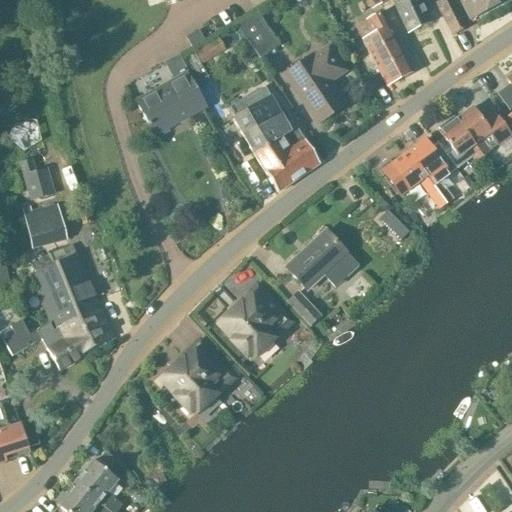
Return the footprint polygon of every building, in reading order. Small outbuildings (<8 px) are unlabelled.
[(366,0),(371,10),(390,2),(388,0),(366,0)] [(390,0),(407,34),(431,22),(420,0),(390,0)] [(468,28),(452,0),(442,0),(435,4),(452,37),(468,28)] [(505,0),(458,0),(469,20),(505,0)] [(256,13),(237,26),(252,47),(270,34),(256,13)] [(367,22),(373,35),(362,41),(386,86),(413,72),(389,26),(388,27),(382,15),(367,22)] [(186,39),(193,49),(205,41),(198,31),(186,39)] [(218,39),(194,53),(201,65),(225,50),(218,39)] [(311,57),(285,75),(318,125),(346,107),(329,82),(344,72),(328,48),(312,58),(311,57)] [(206,108),(186,72),(135,101),(155,137),(206,108)] [(270,95),(268,96),(232,118),(255,156),(278,193),(319,165),(304,140),(296,127),(289,131),(270,95)] [(455,120),(482,157),(489,152),(481,141),(489,135),(497,147),(511,136),(494,112),(481,121),(472,108),(455,120)] [(475,163),(482,157),(455,120),(449,124),(447,121),(438,127),(440,131),(438,132),(443,138),(436,143),(455,169),(471,158),(475,163)] [(442,184),(433,172),(443,165),(424,140),(407,152),(435,189),(442,184)] [(399,198),(418,183),(438,211),(446,206),(434,189),(435,189),(407,152),(391,164),(390,163),(379,171),(399,198)] [(19,163),(29,202),(55,196),(47,167),(35,170),(32,159),(19,163)] [(381,200),(375,206),(384,213),(389,207),(381,200)] [(57,206),(23,214),(32,251),(65,243),(57,206)] [(387,212),(378,221),(399,243),(408,234),(390,215),(387,212)] [(358,266),(346,254),(326,231),(285,269),(306,291),(334,265),(346,277),(358,266)] [(63,328),(81,359),(79,356),(112,337),(99,310),(77,256),(29,275),(48,324),(53,333),(63,328)] [(4,259),(0,260),(0,286),(10,284),(4,259)] [(276,308),(256,287),(238,303),(240,304),(218,325),(232,341),(231,342),(246,358),(247,357),(250,361),(273,340),(271,338),(286,324),(273,311),(276,308)] [(321,317),(297,292),(286,303),(309,328),(321,317)] [(59,371),(81,359),(63,328),(53,333),(48,324),(29,334),(20,320),(9,326),(14,335),(3,341),(11,356),(41,340),(47,348),(59,371)] [(218,364),(198,343),(181,359),(182,360),(160,381),(175,397),(174,398),(189,414),(190,413),(193,417),(215,396),(214,394),(228,380),(215,366),(218,364)] [(0,407),(0,464),(6,462),(5,459),(17,454),(18,457),(30,454),(28,448),(20,426),(20,423),(6,427),(0,407)] [(32,422),(20,426),(28,448),(39,444),(32,422)] [(105,455),(99,462),(112,472),(117,465),(118,464),(105,454),(105,455)] [(117,511),(122,506),(105,494),(117,480),(92,461),(73,485),(97,505),(97,504),(107,511),(117,511)] [(92,511),(97,505),(73,485),(55,506),(62,511),(92,511)]
